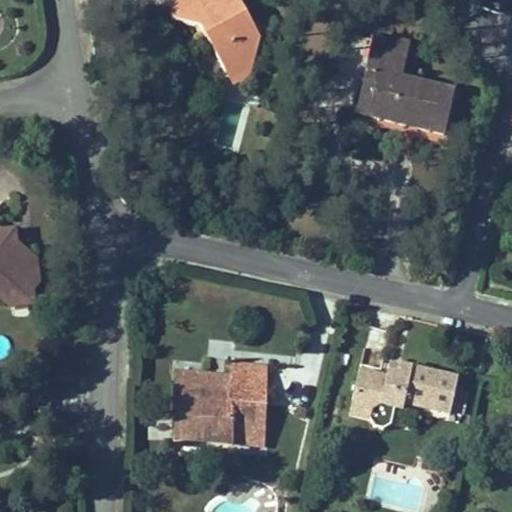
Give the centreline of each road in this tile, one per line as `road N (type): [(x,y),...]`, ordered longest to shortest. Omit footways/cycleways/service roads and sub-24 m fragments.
road 1 (residential): [(101,222),(511,310)]
road 2 (unclassified): [(99,511),(101,222)]
road 3 (unknown): [(466,300),(511,58)]
road 4 (unclassified): [(101,222),(72,82)]
